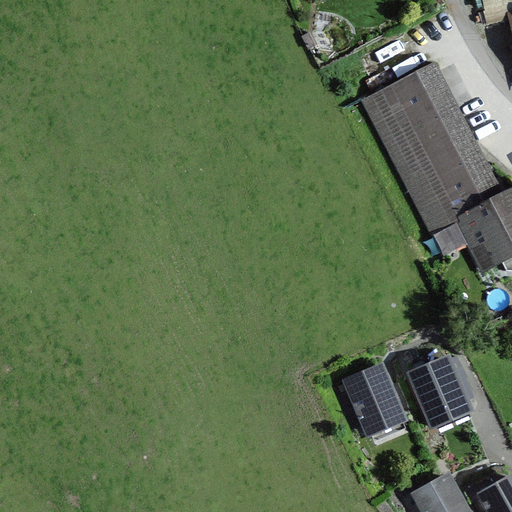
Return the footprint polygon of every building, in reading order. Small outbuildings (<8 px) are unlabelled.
[(363,100),(434,235),(500,201),(468,138),(457,139),(421,70),(363,100)] [(511,194),(500,201),(434,235),(446,258),(472,244),(484,266),(499,258),(506,271),(511,271),(511,194)] [(413,375),(430,416),(465,401),(457,382),(467,378),(456,357),(413,375)] [(350,388),(370,433),(402,419),(381,368),(339,386),(341,392),(350,388)] [(417,495),(426,511),(466,511),(447,478),(417,495)] [(489,508),(491,511),(511,511),(511,479),(482,496),(484,498),(478,501),(483,511),(489,508)]
